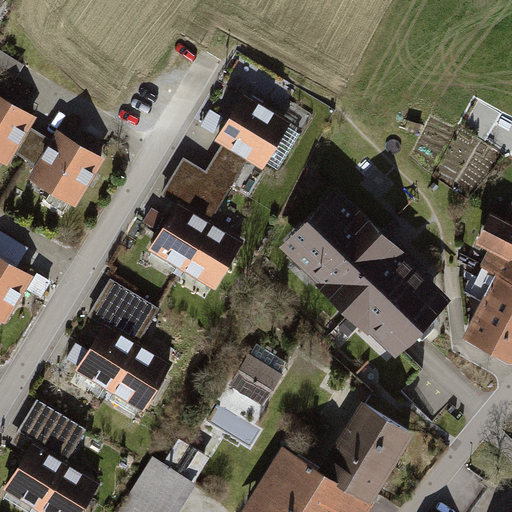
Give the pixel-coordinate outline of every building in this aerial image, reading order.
[(0,49),(0,92),(6,96),(25,65),(0,49)] [(241,76),(233,71),(226,83),(234,88),(241,76)] [(239,91),(209,141),(217,145),(242,160),(257,169),(287,119),(239,91)] [(32,124),(0,104),(0,170),(4,173),(10,163),(21,170),(38,143),(25,136),(32,124)] [(28,187),(78,217),(107,168),(57,139),(50,150),(38,143),(21,170),(33,178),(28,187)] [(174,203),(206,221),(242,160),(217,145),(201,172),(179,159),(159,193),(174,203)] [(273,246),(385,356),(442,298),(330,189),(273,246)] [(157,195),(147,217),(159,223),(169,200),(157,195)] [(145,251),(177,270),(206,221),(174,203),(145,251)] [(482,272),(494,278),(511,286),(511,210),(506,222),(489,214),(474,245),(491,253),(482,272)] [(239,241),(206,221),(177,270),(210,290),(239,241)] [(0,322),(5,325),(34,277),(0,256),(0,322)] [(464,340),(511,363),(511,286),(494,278),(464,340)] [(65,379),(97,397),(126,349),(95,330),(65,379)] [(160,369),(126,349),(97,397),(131,417),(160,369)] [(416,377),(423,357),(399,349),(392,369),(416,377)] [(251,353),(232,386),(265,406),(284,373),(251,353)] [(367,402),(326,470),(376,500),(416,432),(367,402)] [(174,511),(211,454),(180,435),(165,459),(156,453),(119,511),(174,511)] [(2,489),(33,508),(62,459),(31,440),(2,489)] [(291,449),(253,511),(368,511),(376,500),(326,470),(291,449)] [(76,511),(96,479),(62,459),(33,508),(40,511),(76,511)]
